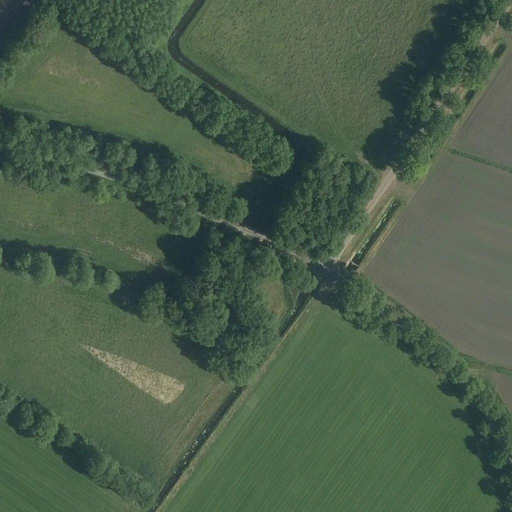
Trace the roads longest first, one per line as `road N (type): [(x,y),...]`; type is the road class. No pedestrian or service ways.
road 1 (tertiary): [(325,273),(134,181),(0,147)]
road 2 (unclassified): [(325,273),(511,0)]
road 3 (tertiary): [(511,457),(451,366),(325,273)]
